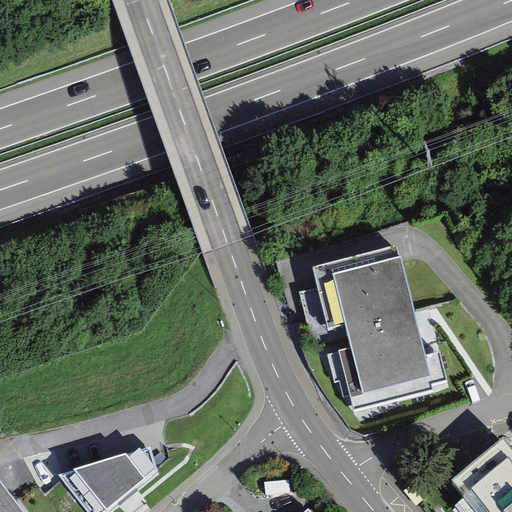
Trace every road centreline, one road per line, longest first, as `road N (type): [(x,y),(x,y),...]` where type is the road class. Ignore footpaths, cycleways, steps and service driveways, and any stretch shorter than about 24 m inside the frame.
road 1 (motorway): [(0,191),(511,2)]
road 2 (motorway): [(355,0),(0,129)]
road 3 (tertiary): [(139,0),(229,247)]
road 4 (residential): [(343,474),(391,446),(511,408)]
road 5 (tertiary): [(297,415),(229,247)]
road 6 (residential): [(180,511),(297,415)]
